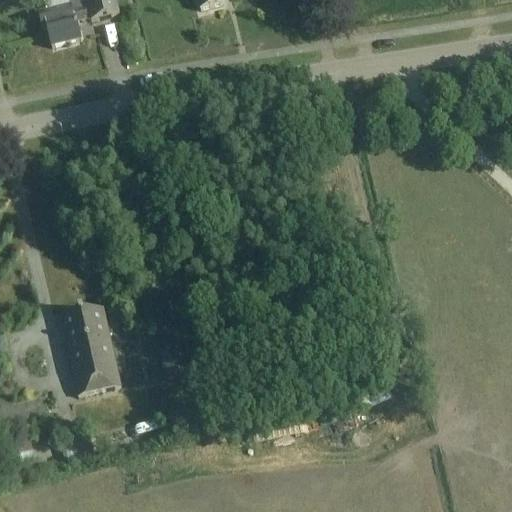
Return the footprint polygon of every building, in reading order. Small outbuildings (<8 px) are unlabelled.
[(70,0),(72,8),(38,16),(41,30),(46,28),(52,53),(83,45),(79,25),(92,22),(93,25),(120,18),(114,0),(70,0)] [(197,0),(201,14),(224,8),(222,0),(197,0)] [(122,390),(104,311),(62,321),(69,348),(71,348),(74,358),(69,360),(78,400),(122,390)] [(160,353),(166,382),(184,377),(177,349),(160,353)] [(207,398),(220,394),(213,370),(201,374),(207,398)] [(88,435),(59,443),(64,465),(94,458),(88,435)] [(0,476),(31,470),(27,447),(0,452),(0,476)]
